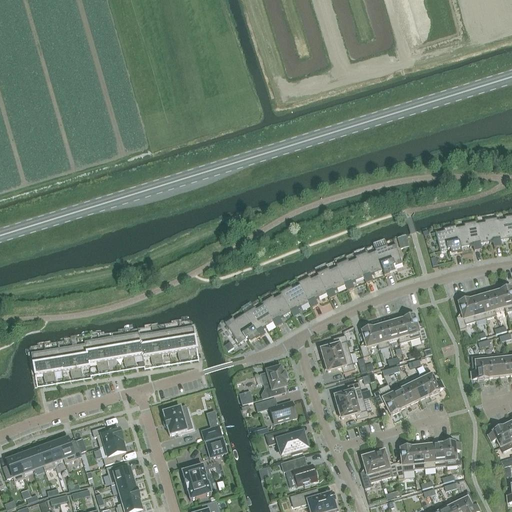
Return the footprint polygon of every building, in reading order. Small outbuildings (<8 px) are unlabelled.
[(505,221),(497,222),(500,241),(509,240),(509,242),(510,242),(509,240),(511,239),(511,217),(505,218),(505,221)] [(484,224),(476,225),(480,245),(489,243),(489,245),(490,245),(489,243),(493,243),(494,248),(500,247),(500,248),(501,248),(500,241),(497,222),(497,220),(484,222),(484,224)] [(464,228),(456,229),(460,249),(469,247),(469,249),(470,249),(470,247),(473,246),(474,252),(480,251),(481,251),(480,245),(476,225),(476,223),(463,226),(464,228)] [(436,234),(435,234),(440,254),(449,252),(451,257),(461,255),(462,255),(460,249),(456,229),(456,228),(456,227),(443,230),(444,232),(436,234)] [(405,237),(397,239),(400,250),(409,248),(405,237)] [(387,249),(387,247),(374,251),(375,252),(375,253),(382,271),(382,272),(384,276),(384,277),(385,277),(391,275),(395,273),(393,268),(402,265),(395,245),(395,246),(387,249)] [(356,260),(363,279),(365,285),(366,284),(372,282),(370,276),(373,275),(374,277),(374,276),(374,275),(382,272),(382,271),(375,253),(368,256),(367,254),(355,258),(356,260)] [(337,268),(345,287),(347,292),(348,292),(354,289),(351,284),(354,282),(355,284),(356,284),(355,282),(363,279),(356,260),(348,263),(347,261),(336,266),(337,268)] [(318,277),(327,295),(326,295),(329,301),(330,300),(335,297),(333,292),(336,291),(337,292),(336,290),(345,287),(337,268),(329,272),(328,270),(317,275),(318,277)] [(299,286),(308,304),(311,309),(312,309),(317,306),(315,301),(318,299),(318,301),(319,300),(318,299),(326,295),(327,295),(318,277),(310,280),(309,279),(298,284),(299,286)] [(280,294),(281,296),(291,313),(290,313),(293,319),(294,318),(300,315),(297,310),(300,308),(301,310),(300,308),(308,304),(299,286),(292,290),(291,288),(280,294)] [(505,310),(504,310),(506,315),(511,313),(511,294),(510,289),(500,292),(505,310)] [(504,310),(505,310),(500,292),(499,292),(500,293),(490,296),(494,313),(495,313),(504,310)] [(277,328),(282,325),(279,320),(282,318),(283,320),(283,319),(283,318),(290,313),(291,313),(281,296),(274,300),(273,298),(261,304),(263,306),(273,323),(273,324),(276,329),(277,328)] [(479,299),(486,321),(496,318),(495,313),(494,313),(490,296),(479,299)] [(469,301),(468,301),(475,324),(486,321),(479,299),(469,302),(469,301)] [(475,324),(468,301),(458,304),(462,318),(456,320),(460,332),(466,330),(465,327),(475,324)] [(263,306),(256,311),(255,309),(244,315),(259,339),(265,335),(262,330),(265,329),(266,330),(265,328),(273,324),(273,323),(263,306)] [(259,339),(244,315),(243,316),(234,322),(233,319),(232,320),(225,325),(239,346),(247,340),(250,345),(253,343),(259,339)] [(414,317),(403,320),(410,343),(420,340),(421,343),(427,341),(424,329),(418,331),(414,317)] [(398,341),(399,346),(410,343),(403,320),(403,321),(393,324),(398,341)] [(393,324),(383,327),(387,344),(388,344),(398,341),(393,324)] [(377,347),(378,352),(389,349),(388,344),(387,344),(383,327),(373,330),(372,329),(377,347)] [(193,328),(179,330),(184,361),(190,360),(188,352),(197,350),(193,328)] [(377,347),(372,329),(361,332),(365,346),(359,348),(363,360),(369,358),(367,350),(377,347)] [(184,361),(179,330),(166,333),(169,355),(177,354),(179,362),(184,361)] [(169,355),(166,333),(152,335),(157,366),(163,365),(161,356),(169,355)] [(142,357),(139,337),(139,335),(125,337),(130,368),(136,367),(134,358),(142,357)] [(157,366),(152,335),(139,337),(142,357),(142,359),(151,358),(152,366),(157,366)] [(130,368),(125,337),(112,339),(115,361),(123,360),(125,369),(130,368)] [(320,354),(323,363),(350,355),(346,344),(347,344),(345,338),(333,341),(334,347),(320,351),(321,354),(320,354)] [(115,361),(112,339),(98,341),(103,372),(109,371),(107,363),(115,361)] [(103,372),(98,341),(84,344),(85,346),(88,366),(89,366),(96,365),(98,373),(103,372)] [(88,366),(85,346),(72,348),(77,380),(82,379),(81,370),(89,369),(89,366),(88,366)] [(77,380),(72,348),(58,350),(62,373),(70,372),(72,380),(77,380)] [(62,373),(58,350),(45,353),(50,383),(56,383),(54,374),(62,373)] [(50,383),(45,353),(31,355),(33,365),(35,377),(43,376),(45,384),(50,383)] [(350,355),(323,363),(325,372),(326,371),(327,374),(341,370),(343,376),(355,372),(353,366),(350,355)] [(507,355),(496,356),(499,379),(509,378),(508,360),(507,355)] [(496,356),(485,358),(486,363),(488,381),(488,380),(499,379),(496,356)] [(486,363),(475,364),(476,373),(472,373),(473,382),(477,381),(477,382),(488,381),(486,363)] [(261,397),(262,402),(285,395),(285,394),(281,395),(280,390),(286,388),(284,382),(286,382),(286,381),(288,380),(286,380),(284,376),(286,376),(286,375),(284,376),(284,375),(282,375),(280,369),(278,370),(277,368),(271,370),(272,372),(267,373),(267,375),(260,377),(264,391),(261,397)] [(429,372),(419,377),(429,398),(439,393),(439,392),(443,391),(439,383),(435,385),(429,372)] [(419,377),(409,382),(419,402),(429,397),(429,398),(419,377)] [(419,402),(409,382),(401,386),(399,387),(402,391),(410,407),(419,402)] [(334,401),(336,410),(363,402),(360,391),(358,385),(346,388),(348,394),(334,398),(335,400),(334,401)] [(393,396),(390,391),(381,396),(379,393),(373,396),(378,407),(384,404),(390,417),(400,412),(392,396),(393,396)] [(402,391),(393,396),(392,396),(400,412),(401,412),(400,411),(410,407),(402,391)] [(269,411),(274,426),(296,420),(291,404),(277,408),(275,400),(255,406),(257,414),(269,411)] [(363,402),(336,410),(339,419),(340,418),(341,421),(355,417),(356,422),(369,419),(367,413),(363,402)] [(175,411),(174,408),(167,410),(167,413),(163,414),(165,422),(164,422),(167,430),(170,438),(193,431),(190,422),(184,423),(180,409),(175,411)] [(511,424),(503,429),(502,429),(510,445),(511,448),(511,424)] [(221,438),(218,428),(201,433),(204,443),(221,438)] [(496,442),(503,454),(511,449),(511,448),(510,445),(502,429),(503,429),(502,428),(492,433),(492,434),(489,436),(493,443),(496,442)] [(100,450),(122,443),(123,443),(119,432),(106,435),(104,429),(92,433),(94,440),(96,439),(100,450)] [(259,437),(257,431),(256,429),(249,431),(251,439),(259,437)] [(265,438),(268,447),(277,445),(281,458),(291,455),(292,457),(302,454),(301,452),(307,450),(303,435),(289,439),(287,432),(288,432),(288,431),(265,438)] [(68,440),(57,444),(63,461),(65,465),(76,461),(81,459),(75,443),(70,445),(68,440)] [(206,444),(205,445),(206,446),(209,459),(210,460),(211,460),(226,455),(226,456),(227,455),(227,454),(226,454),(223,441),(222,440),(221,440),(206,444)] [(125,455),(123,448),(122,444),(122,443),(100,450),(103,461),(105,467),(122,462),(120,456),(125,455)] [(57,444),(47,448),(53,465),(54,464),(63,461),(57,444)] [(454,444),(443,445),(446,469),(461,467),(459,456),(456,457),(455,453),(459,453),(458,444),(455,445),(454,444)] [(443,446),(433,447),(435,470),(446,469),(443,445),(443,446)] [(433,447),(422,449),(424,471),(435,470),(433,447)] [(47,448),(37,452),(43,468),(44,473),(55,469),(54,464),(53,465),(47,448)] [(402,464),(395,465),(395,466),(398,482),(404,481),(403,473),(414,472),(411,449),(400,450),(402,464)] [(411,449),(414,472),(424,471),(422,449),(412,450),(411,449)] [(37,452),(27,455),(33,472),(43,468),(37,452)] [(397,478),(395,465),(388,467),(384,453),(382,454),(381,453),(373,455),(381,482),(392,479),(397,478)] [(27,455),(17,459),(23,476),(23,475),(33,472),(27,455)] [(381,482),(373,455),(364,458),(364,459),(362,460),(366,474),(360,475),(365,491),(371,489),(370,485),(381,482)] [(8,468),(2,470),(7,482),(12,479),(14,484),(25,480),(23,475),(23,476),(17,459),(6,463),(8,468)] [(283,474),(293,471),(294,473),(293,474),(297,488),(317,482),(315,479),(317,477),(315,472),(313,471),(312,468),(307,469),(304,459),(281,466),(283,474)] [(218,463),(206,467),(209,478),(221,474),(218,463)] [(111,488),(116,487),(116,486),(133,481),(130,470),(128,471),(126,465),(106,471),(111,488)] [(202,467),(181,474),(190,502),(211,496),(202,467)] [(136,491),(133,481),(116,486),(116,487),(119,496),(136,491)] [(136,491),(119,496),(122,506),(122,507),(139,502),(140,502),(136,491)] [(290,499),(293,510),(308,505),(310,511),(337,511),(336,506),(334,506),(333,503),(335,502),(333,496),(331,497),(331,496),(319,499),(317,491),(290,499)] [(469,494),(455,500),(460,511),(477,511),(475,506),(471,508),(470,506),(474,504),(469,494)] [(460,511),(455,500),(445,505),(448,511),(460,511)] [(142,511),(139,502),(122,507),(122,506),(117,508),(118,511),(142,511)]
